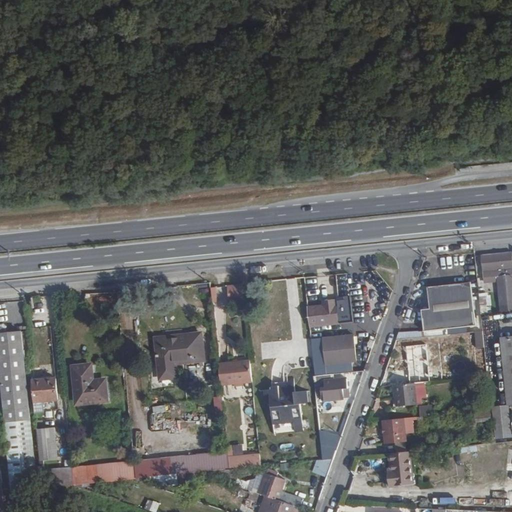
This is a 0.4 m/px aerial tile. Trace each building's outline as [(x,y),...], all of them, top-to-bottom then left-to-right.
[(511,251),(481,255),(484,278),(497,277),(500,313),(511,311),(511,251)] [(427,286),(430,308),(474,303),(471,282),(427,286)] [(242,284),(225,285),(226,303),(242,303),(242,284)] [(216,287),(217,301),(224,301),(224,286),(216,287)] [(485,286),(478,287),(480,300),(487,299),(485,286)] [(310,326),(339,322),(336,304),(336,300),(323,301),(323,305),(308,307),(310,326)] [(345,303),(336,304),(339,322),(347,321),(345,303)] [(430,308),(421,309),(424,331),(477,325),(474,303),(430,308)] [(21,331),(9,332),(0,332),(0,366),(6,422),(5,422),(11,491),(38,489),(21,331)] [(323,337),(323,338),(311,339),(315,375),(327,374),(327,372),(353,370),(353,362),(357,362),(355,333),(323,337)] [(166,340),(166,337),(156,338),(160,379),(177,377),(176,363),(204,360),(202,337),(194,337),(193,334),(177,335),(177,339),(166,340)] [(511,336),(501,337),(508,406),(509,405),(511,404),(511,336)] [(403,384),(410,383),(415,383),(435,381),(434,373),(430,373),(427,344),(406,346),(409,375),(402,376),(403,384)] [(219,363),(221,385),(253,382),(250,360),(219,363)] [(77,404),(91,403),(87,364),(73,366),(77,404)] [(87,364),(91,403),(108,401),(106,379),(94,380),(92,364),(87,364)] [(315,376),(317,399),(319,399),(318,383),(320,383),(322,399),(322,402),(345,399),(344,389),(349,388),(347,378),(335,379),(334,374),(315,376)] [(58,400),(56,377),(32,379),(36,413),(45,412),(44,401),(58,400)] [(288,378),(289,387),(280,388),(280,385),(271,386),(271,389),(265,389),(266,403),(271,403),(273,424),(294,422),(295,432),(304,431),(302,403),(309,402),(308,390),(296,391),(294,377),(288,378)] [(425,382),(415,383),(410,383),(403,384),(394,385),(395,398),(396,398),(397,406),(422,404),(421,398),(427,398),(425,382)] [(222,396),(211,398),(213,414),(215,413),(215,415),(224,414),(222,396)] [(490,409),(490,401),(479,402),(479,410),(490,409)] [(418,416),(430,416),(430,405),(418,405),(418,416)] [(508,406),(493,407),(496,438),(511,436),(509,405),(508,406)] [(474,411),(475,419),(492,417),(491,409),(474,411)] [(408,442),(407,433),(415,432),(413,417),(382,420),(385,444),(408,442)] [(37,429),(41,467),(56,466),(55,459),(58,459),(59,468),(72,466),(68,426),(37,429)] [(70,441),(72,457),(84,456),(82,440),(70,441)] [(322,449),(323,459),(334,458),(337,449),(322,449)] [(166,457),(168,474),(230,468),(228,451),(227,452),(166,457)] [(391,468),(388,468),(390,486),(414,484),(411,451),(407,451),(389,453),(391,468)] [(135,460),(135,461),(137,478),(168,474),(166,457),(135,460)] [(135,460),(97,464),(99,482),(135,479),(137,478),(135,461),(135,460)] [(73,466),(72,466),(74,484),(99,482),(97,464),(73,466)] [(42,470),(43,487),(74,484),(72,468),(42,470)] [(233,469),(211,471),(211,475),(214,476),(226,478),(237,478),(236,469),(233,469)] [(273,498),(301,507),(304,499),(283,491),(287,479),(267,472),(259,493),(273,498)] [(198,480),(197,473),(177,475),(177,478),(187,477),(188,481),(198,480)] [(257,506),(269,510),(273,498),(261,494),(257,506)] [(268,511),(299,511),(301,507),(295,505),(273,498),(268,511)] [(151,501),(149,511),(152,511),(156,511),(158,503),(151,501)]
